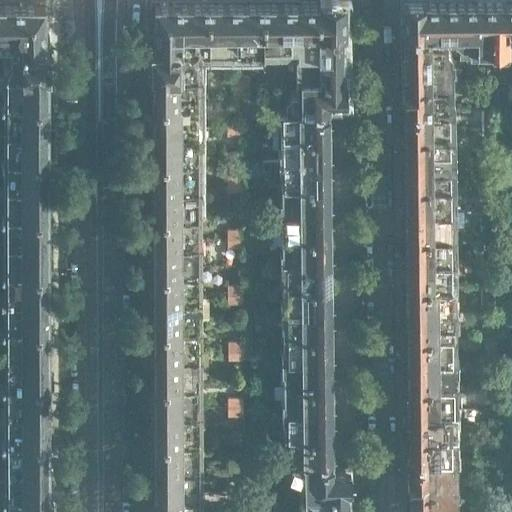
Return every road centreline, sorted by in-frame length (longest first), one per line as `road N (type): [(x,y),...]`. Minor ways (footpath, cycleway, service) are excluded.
road 1 (residential): [(364,511),(373,0)]
road 2 (secondary): [(99,511),(96,0)]
